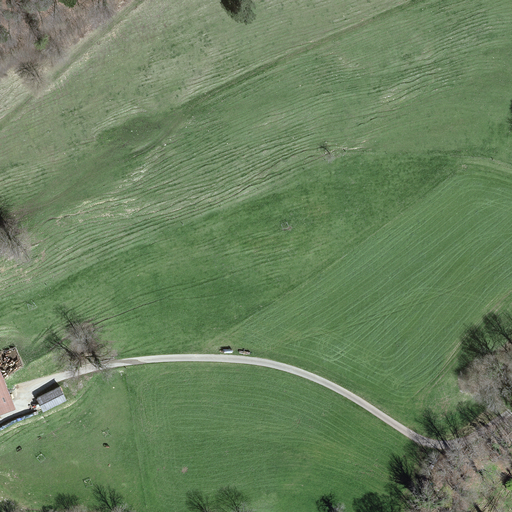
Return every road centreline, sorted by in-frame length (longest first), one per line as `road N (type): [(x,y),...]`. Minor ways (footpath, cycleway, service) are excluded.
road 1 (track): [(0,422),(54,377),(161,358),(277,364),(435,444),(466,439),(511,410)]
road 2 (track): [(0,232),(232,83),(416,0)]
road 3 (track): [(0,127),(136,0)]
